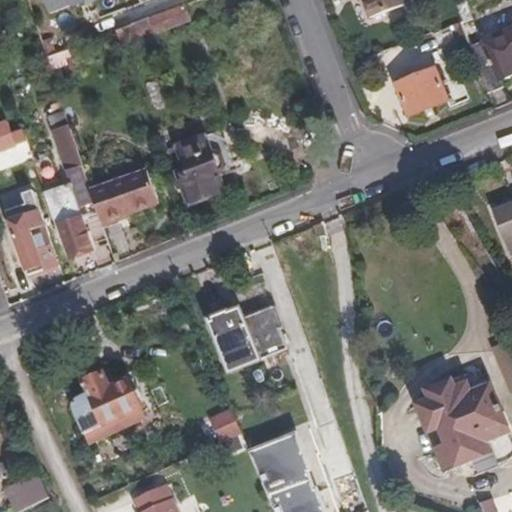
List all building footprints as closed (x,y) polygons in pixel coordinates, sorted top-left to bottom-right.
[(42,0),(48,14),(68,7),(85,0),(42,0)] [(98,1),(97,0),(85,0),(68,7),(70,11),(98,1)] [(408,5),(405,0),(361,0),(369,19),(408,5)] [(184,7),(118,31),(121,41),(123,46),(155,34),(156,35),(188,24),(189,20),(184,7)] [(511,34),(469,51),(481,84),(495,79),(498,83),(511,78),(511,34)] [(53,70),(72,65),(68,52),(49,58),(53,70)] [(444,99),(432,69),(393,84),(406,117),(433,106),(433,103),(444,99)] [(64,112),(53,116),(57,128),(52,130),(66,171),(83,166),(64,112)] [(0,151),(28,141),(24,130),(11,134),(7,123),(0,125),(0,151)] [(34,127),(24,130),(28,141),(30,148),(39,146),(34,127)] [(220,133),(172,149),(176,163),(184,161),(187,168),(179,171),(190,203),(226,191),(222,176),(238,171),(229,145),(225,147),(220,133)] [(91,191),(83,166),(66,171),(71,185),(78,206),(94,200),(91,191)] [(149,172),(91,191),(94,200),(98,212),(103,224),(160,205),(149,172)] [(70,259),(110,245),(98,212),(82,217),(78,206),(71,185),(46,194),(57,228),(60,228),(70,259)] [(509,255),(511,253),(511,207),(492,215),(509,255)] [(61,267),(45,224),(17,234),(31,278),(61,267)] [(229,312),(209,320),(231,374),(261,362),(263,359),(287,349),(279,329),(286,327),(280,310),(274,308),(246,320),(241,310),(231,313),(229,312)] [(511,342),(495,350),(511,390),(511,342)] [(511,443),(511,441),(486,377),(466,385),(461,373),(448,379),(451,387),(428,396),(430,401),(418,405),(430,433),(440,429),(446,445),(436,449),(445,472),(511,443)] [(143,410),(131,381),(119,386),(116,380),(109,382),(105,376),(87,384),(91,395),(75,403),(75,410),(86,435),(143,410)] [(222,444),(244,432),(232,408),(210,420),(222,444)] [(37,506),(51,500),(44,485),(30,491),(37,506)] [(179,511),(168,486),(137,500),(142,511),(179,511)] [(283,501),(287,510),(298,505),(294,496),(283,501)] [(483,504),(485,511),(499,511),(495,500),(483,504)]
